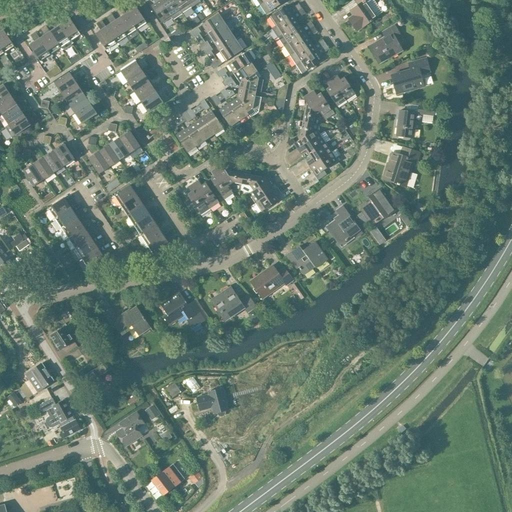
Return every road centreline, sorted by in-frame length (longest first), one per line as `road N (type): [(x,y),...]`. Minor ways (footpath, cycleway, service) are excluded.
road 1 (secondary): [(239,511),(420,364),(511,238)]
road 2 (unclassified): [(275,511),(432,382),(511,275)]
road 3 (residential): [(309,208),(363,159),(373,90),(311,0)]
road 4 (track): [(221,487),(255,464),(276,428),(371,348)]
road 5 (residential): [(91,424),(21,296)]
